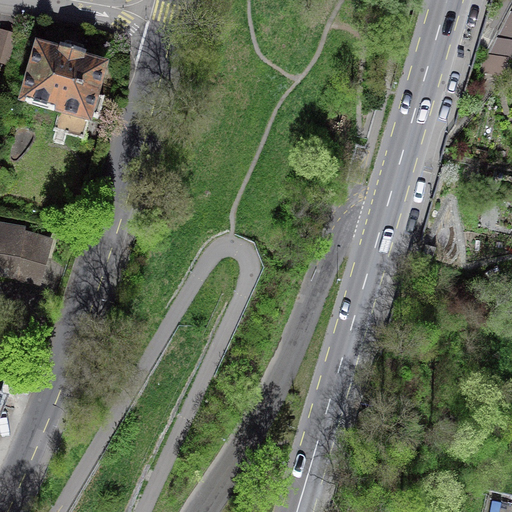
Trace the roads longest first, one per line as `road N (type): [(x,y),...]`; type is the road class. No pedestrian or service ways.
road 1 (primary): [(296,511),(448,0)]
road 2 (tertiary): [(156,56),(59,370),(0,509)]
